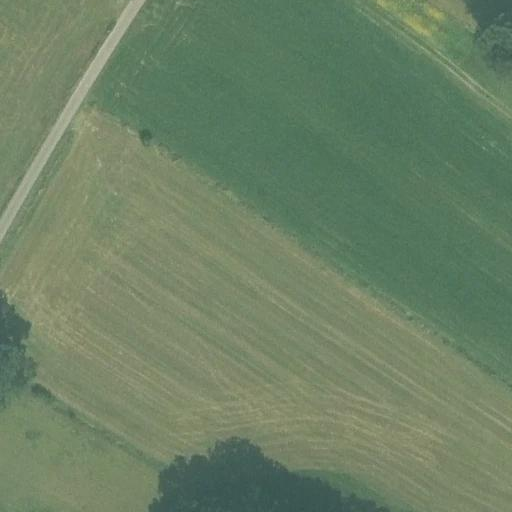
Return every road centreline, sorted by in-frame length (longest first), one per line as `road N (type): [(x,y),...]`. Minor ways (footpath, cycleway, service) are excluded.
road 1 (unclassified): [(0,245),(136,0)]
road 2 (track): [(359,0),(511,118)]
